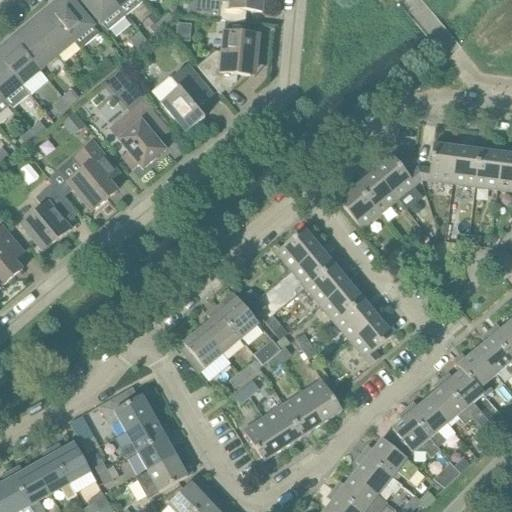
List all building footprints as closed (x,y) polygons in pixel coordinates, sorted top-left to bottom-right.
[(99,35),(93,27),(69,0),(63,0),(49,12),(75,42),(81,50),(99,35)] [(111,0),(80,0),(101,24),(119,9),(111,0)] [(111,0),(119,9),(130,0),(111,0)] [(193,19),(245,24),(246,12),(261,13),(262,0),(204,0),(205,1),(194,0),(194,3),(193,19)] [(193,19),(194,3),(179,1),(177,18),(193,19)] [(32,27),(34,30),(57,57),(75,42),(49,12),(32,27)] [(167,31),(176,23),(169,15),(160,22),(167,31)] [(167,31),(160,22),(150,30),(157,39),(167,31)] [(14,41),(39,72),(57,57),(34,30),(32,27),(14,41)] [(258,36),(252,36),(223,33),(221,53),(215,52),(197,68),(220,96),(237,82),(237,76),(250,77),(251,67),(256,67),(259,33),(258,33),(258,36)] [(137,50),(146,42),(140,34),(130,42),(137,50)] [(0,52),(0,59),(22,86),(39,72),(14,41),(0,52)] [(0,95),(10,107),(12,110),(29,96),(21,87),(22,86),(0,59),(0,95)] [(107,62),(97,70),(104,78),(114,69),(107,62)] [(153,95),(186,135),(204,120),(197,110),(213,97),(188,66),(153,95)] [(104,78),(97,70),(88,78),(94,85),(104,78)] [(118,72),(104,84),(129,114),(143,102),(118,72)] [(69,107),(79,99),(72,91),(62,99),(69,107)] [(0,114),(10,107),(0,95),(0,114)] [(59,115),(69,107),(62,99),(53,107),(59,115)] [(166,152),(164,150),(158,142),(169,133),(143,102),(129,114),(121,120),(130,132),(118,141),(128,153),(122,158),(133,171),(139,166),(143,171),(166,152)] [(72,111),(60,121),(73,137),(85,127),(72,111)] [(37,139),(46,131),(40,123),(30,132),(37,139)] [(27,147),(37,139),(30,132),(21,139),(27,147)] [(67,184),(91,213),(117,192),(109,182),(119,175),(94,144),(75,160),(83,170),(67,184)] [(418,169),(421,182),(452,186),(457,149),(433,146),(430,170),(418,169)] [(0,163),(8,157),(2,149),(0,150),(0,163)] [(475,189),(480,152),(457,149),(452,186),(475,189)] [(497,191),(502,155),(480,152),(475,189),(497,191)] [(497,191),(511,193),(511,155),(502,155),(497,191)] [(374,173),(398,201),(421,182),(418,169),(408,177),(392,158),(374,173)] [(398,201),(374,173),(356,187),(380,216),(398,201)] [(72,209),(52,185),(35,199),(42,208),(20,226),(43,253),(71,230),(61,219),(72,209)] [(338,203),(362,231),(380,216),(356,187),(338,203)] [(0,289),(22,271),(15,262),(24,254),(2,228),(0,229),(0,289)] [(276,254),(291,273),(319,249),(304,231),(276,254)] [(480,239),(468,238),(457,236),(455,245),(479,248),(480,239)] [(418,243),(409,251),(400,258),(406,265),(424,250),(418,243)] [(334,266),(319,249),(291,273),(305,290),(334,266)] [(349,284),(334,266),(305,290),(320,308),(349,284)] [(363,301),(349,284),(320,308),(335,325),(363,301)] [(250,307),(257,301),(250,292),(243,298),(250,307)] [(233,295),(215,311),(240,341),(258,326),(233,295)] [(250,307),(258,316),(265,310),(257,301),(250,307)] [(349,343),(378,319),(363,301),(335,325),(349,343)] [(211,322),(201,330),(223,356),(240,341),(215,311),(207,317),(211,322)] [(280,328),(272,318),(265,324),(273,334),(280,328)] [(393,337),(378,319),(349,343),(370,367),(379,360),(374,353),(393,337)] [(511,360),(511,325),(511,324),(501,331),(497,327),(489,333),(511,360)] [(223,356),(201,330),(183,345),(185,348),(180,352),(200,375),(223,356)] [(486,345),(476,353),(496,377),(511,363),(511,360),(489,333),(482,340),(486,345)] [(301,351),(309,346),(303,336),(295,341),(301,351)] [(280,352),(271,341),(253,357),(262,368),(266,364),(276,356),(280,352)] [(301,351),(308,361),(316,356),(309,346),(301,351)] [(276,356),(281,364),(290,356),(284,349),(280,352),(276,356)] [(479,391),(496,377),(476,353),(466,361),(462,356),(454,362),(482,396),(483,396),(479,391)] [(276,356),(266,364),(272,371),(281,364),(276,356)] [(449,375),(441,382),(473,420),(481,413),(473,404),(482,396),(454,362),(454,363),(462,373),(453,380),(449,375)] [(245,382),(255,374),(249,367),(239,376),(245,382)] [(245,382),(239,376),(229,384),(235,390),(245,382)] [(322,425),(341,413),(321,382),(301,394),(322,425)] [(437,393),(427,401),(447,425),(457,418),(465,427),(473,420),(441,382),(433,388),(437,393)] [(243,391),(249,398),(258,391),(252,383),(243,391)] [(243,391),(234,399),(240,406),(249,398),(243,391)] [(119,422),(125,434),(153,418),(141,398),(138,399),(135,394),(127,398),(125,395),(100,409),(110,427),(119,422)] [(301,394),(282,407),(302,438),(322,425),(301,394)] [(406,411),(430,440),(437,449),(445,443),(438,434),(447,425),(427,401),(418,409),(414,404),(406,411)] [(282,407),(263,419),(283,450),(302,438),(282,407)] [(382,441),(405,460),(430,440),(406,411),(398,417),(402,422),(392,431),(394,434),(383,442),(382,441)] [(70,424),(81,445),(93,439),(82,418),(70,424)] [(137,454),(170,435),(165,426),(159,429),(153,418),(125,434),(131,445),(119,451),(125,460),(137,454)] [(283,450),(263,419),(243,432),(263,463),(283,450)] [(489,438),(498,428),(492,423),(483,432),(489,438)] [(489,438),(483,432),(474,442),(480,447),(489,438)] [(137,454),(148,473),(175,458),(169,447),(175,444),(170,435),(137,454)] [(368,448),(362,456),(396,483),(401,477),(409,483),(419,471),(405,460),(382,441),(373,452),(368,448)] [(69,486),(90,474),(84,462),(74,445),(62,451),(59,446),(50,451),(69,486)] [(69,486),(50,451),(42,456),(45,461),(33,468),(50,497),(60,491),(67,502),(76,497),(69,486)] [(361,468),(353,478),(377,497),(383,489),(394,498),(400,490),(395,485),(396,483),(362,456),(356,464),(361,468)] [(181,469),(175,458),(148,473),(136,480),(148,501),(159,494),(192,476),(187,466),(181,469)] [(91,464),(98,475),(105,471),(99,460),(91,464)] [(454,469),(460,475),(469,466),(464,460),(454,469)] [(32,511),(44,511),(39,503),(50,497),(33,468),(23,474),(19,468),(10,473),(30,508),(32,511)] [(98,475),(104,487),(112,483),(105,471),(98,475)] [(0,486),(0,501),(6,511),(22,511),(30,508),(10,473),(2,478),(5,483),(0,486)] [(377,497),(353,478),(345,487),(340,483),(333,492),(358,511),(379,511),(385,506),(376,499),(377,497)] [(196,511),(211,498),(195,481),(167,507),(172,511),(196,511)] [(358,511),(333,492),(327,499),(332,503),(325,511),(358,511)] [(419,502),(421,504),(425,509),(434,500),(428,493),(419,502)] [(211,498),(196,511),(229,511),(230,511),(220,502),(218,504),(211,498)] [(419,502),(415,498),(405,507),(410,511),(412,511),(421,504),(419,502)]
